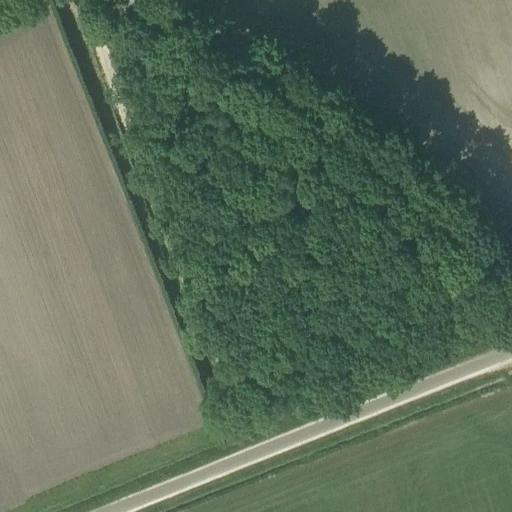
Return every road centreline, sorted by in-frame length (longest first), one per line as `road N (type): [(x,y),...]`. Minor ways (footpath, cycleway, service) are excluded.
road 1 (unclassified): [(135,0),(340,143),(511,295)]
road 2 (unclassified): [(104,511),(511,352)]
